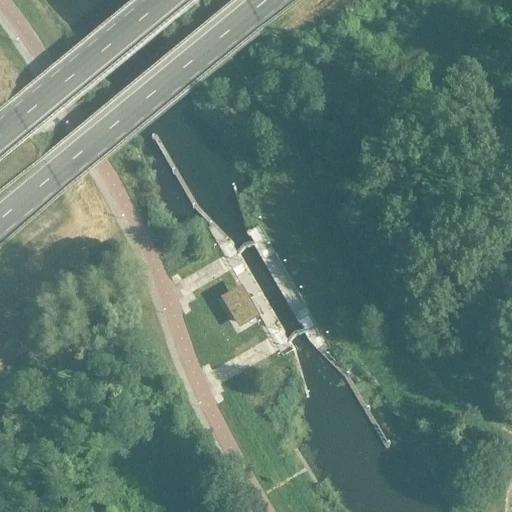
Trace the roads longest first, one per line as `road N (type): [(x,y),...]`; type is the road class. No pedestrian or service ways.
road 1 (trunk): [(0,218),(263,0)]
road 2 (trunk): [(162,0),(0,133)]
